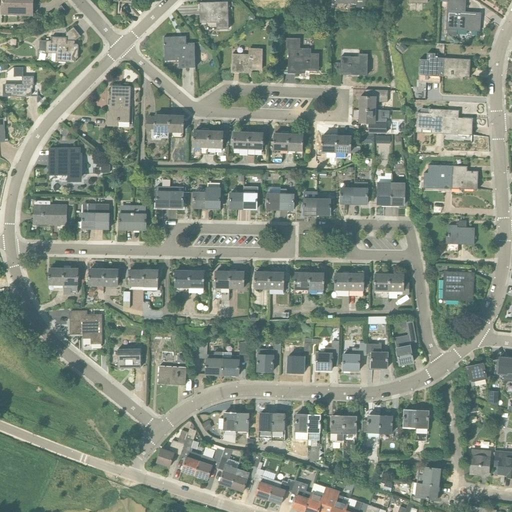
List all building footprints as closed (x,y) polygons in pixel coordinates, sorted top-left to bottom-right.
[(0,0),(1,15),(32,16),(32,0),(0,0)] [(457,29),(479,31),(480,14),(464,13),(465,0),(462,0),(448,0),(447,36),(457,37),(457,29)] [(217,30),(229,29),(228,2),(200,3),(200,23),(209,23),(210,30),(217,30)] [(66,11),(61,6),(57,9),(62,15),(66,11)] [(73,42),(80,37),(73,28),(66,34),(66,37),(52,37),(51,41),(40,41),(39,50),(46,51),(46,54),(56,54),(56,60),(76,62),(76,59),(78,58),(78,57),(78,46),(78,45),(77,45),(77,44),(76,44),(75,44),(73,42)] [(195,68),(195,58),(194,43),(186,43),(186,37),(164,38),(164,60),(179,59),(179,68),(195,68)] [(304,49),(297,48),(297,40),(289,40),(288,73),(301,74),(301,71),(319,71),(319,54),(304,53),(304,49)] [(402,43),(398,47),(403,53),(408,49),(402,43)] [(245,69),(261,70),(262,50),(250,50),(250,56),(233,55),(232,72),(245,72),(245,69)] [(443,77),(444,58),(435,58),(436,54),(428,53),(427,60),(420,60),(419,75),(443,77)] [(340,75),(367,76),(368,54),(359,54),(359,57),(341,57),(340,75)] [(444,58),(443,77),(447,77),(447,79),(463,80),(463,78),(470,78),(470,59),(470,61),(458,61),(458,59),(444,58)] [(33,84),(33,75),(29,75),(29,72),(23,72),(23,68),(13,68),(6,73),(6,87),(6,97),(25,97),(25,95),(30,95),(30,97),(37,97),(37,103),(39,103),(42,99),(39,96),(38,96),(38,84),(33,84)] [(129,123),(131,87),(111,86),(110,111),(108,111),(107,126),(118,127),(119,122),(129,123)] [(387,102),(388,91),(365,90),(365,97),(361,96),(360,110),(375,110),(375,102),(387,102)] [(445,110),(430,109),(429,113),(420,113),(417,113),(416,127),(422,127),(422,130),(444,131),(445,110)] [(375,118),(375,110),(360,110),(360,123),(374,123),(374,130),(387,130),(387,118),(375,118)] [(445,110),(444,131),(451,132),(451,135),(472,136),(473,118),(463,118),(463,119),(458,119),(459,111),(445,110)] [(170,116),(156,115),(156,119),(148,119),(147,130),(152,130),(152,134),(161,134),(163,134),(169,135),(170,116)] [(183,135),(184,116),(170,116),(169,135),(183,135)] [(208,147),(209,131),(195,131),(194,147),(208,147)] [(222,148),(223,132),(209,131),(208,147),(222,148)] [(248,149),(249,133),(235,132),(234,148),(248,149)] [(262,149),(263,133),(249,133),(248,149),(262,149)] [(288,150),(289,134),(275,134),(274,150),(288,150)] [(302,151),(303,135),(289,134),(288,150),(302,151)] [(336,158),(337,136),(323,136),(322,152),(327,152),(327,158),(336,158)] [(350,153),(351,137),(337,136),(336,152),(350,153)] [(82,174),(82,173),(83,173),(83,152),(81,152),(81,146),(51,146),(50,178),(64,178),(64,172),(69,172),(69,174),(70,175),(71,176),(71,177),(72,178),(73,178),(74,179),(75,179),(77,179),(78,179),(79,178),(80,178),(81,177),(81,176),(82,175),(82,174)] [(86,173),(98,173),(98,163),(94,163),(94,157),(85,157),(86,173)] [(452,189),(453,166),(428,165),(428,173),(424,173),(424,182),(430,182),(430,188),(452,189)] [(453,166),(452,189),(452,186),(460,187),(460,189),(478,190),(478,171),(471,171),(471,172),(467,172),(467,166),(453,166)] [(391,205),(391,178),(378,178),(378,189),(377,204),(391,205)] [(405,183),(392,182),(391,182),(391,205),(404,205),(405,183)] [(367,204),(368,189),(368,183),(354,183),(354,189),(354,204),(367,204)] [(170,207),(170,187),(157,187),(157,192),(156,207),(170,207)] [(184,192),(183,192),(183,187),(170,187),(170,207),(183,208),(184,192)] [(220,208),(220,188),(207,187),(207,193),(207,208),(220,208)] [(354,204),(354,189),(341,188),(341,204),(354,204)] [(294,195),(289,195),(286,189),(281,189),(280,194),(280,210),(294,210),(294,195)] [(317,217),(317,199),(317,192),(304,191),(304,214),(303,214),(302,217),(317,217)] [(207,208),(207,193),(194,193),(193,208),(207,208)] [(243,209),(244,194),(230,193),(230,209),(243,209)] [(257,209),(257,194),(244,194),(243,209),(257,209)] [(280,210),(280,194),(267,194),(267,209),(280,210)] [(331,199),(317,199),(317,217),(330,217),(331,199)] [(96,214),(96,204),(83,204),(83,213),(82,229),(96,229),(96,214)] [(109,229),(109,214),(109,204),(96,204),(96,214),(96,229),(109,229)] [(133,230),(133,206),(120,205),(119,214),(119,229),(133,230)] [(35,206),(34,224),(66,224),(66,206),(35,206)] [(146,206),(144,206),(133,206),(133,230),(146,230),(146,215),(146,206)] [(475,228),(466,228),(466,223),(457,223),(457,225),(448,225),(448,236),(446,236),(445,244),(446,244),(445,252),(458,252),(458,244),(474,245),(475,228)] [(64,284),(64,280),(64,269),(50,269),(50,287),(60,287),(64,287),(64,284)] [(78,284),(78,279),(78,269),(64,269),(64,280),(64,284),(64,287),(64,293),(78,293),(78,284)] [(104,285),(104,270),(90,269),(90,285),(104,285)] [(118,286),(118,270),(104,270),(104,285),(118,286)] [(144,290),(144,270),(130,270),(130,290),(144,290)] [(158,290),(158,271),(144,270),(144,290),(158,290)] [(189,292),(190,271),(176,271),(175,291),(189,292)] [(203,292),(204,271),(190,271),(189,292),(203,292)] [(230,288),(230,272),(216,272),(216,288),(216,294),(222,294),(221,301),(229,301),(230,288)] [(244,288),(244,272),(230,272),(230,288),(244,288)] [(269,289),(270,273),(256,272),(255,288),(269,289)] [(474,273),(464,273),(444,272),(444,290),(443,300),(461,301),(461,299),(473,299),(473,281),(474,281),(474,273)] [(283,293),(284,273),(270,273),(269,289),(270,289),(270,293),(283,293)] [(309,289),(310,273),(296,273),(295,289),(309,289)] [(323,290),(324,274),(310,273),(309,289),(323,290)] [(349,295),(350,274),(336,274),(335,290),(343,290),(342,295),(349,295)] [(363,290),(364,274),(350,274),(349,295),(356,296),(356,290),(363,290)] [(389,298),(390,275),(376,274),(375,293),(382,293),(382,297),(389,298)] [(403,282),(404,280),(404,275),(390,275),(389,298),(397,298),(397,294),(409,294),(409,283),(405,284),(404,282),(403,282)] [(102,343),(102,325),(101,318),(87,318),(86,312),(70,312),(70,321),(68,321),(68,337),(80,336),(80,334),(83,334),(83,348),(92,348),(92,344),(102,344),(102,347),(102,343)] [(417,342),(413,321),(406,322),(408,335),(394,338),(396,347),(400,365),(414,362),(410,344),(417,342)] [(339,367),(340,341),(332,341),(332,348),(325,347),(325,354),(317,353),(317,370),(333,370),(333,367),(339,367)] [(367,352),(367,342),(360,342),(360,349),(353,348),(353,355),(344,354),(343,370),(359,371),(360,355),(366,356),(367,352)] [(381,344),(367,344),(367,352),(371,353),(371,360),(372,360),(371,368),(387,368),(388,361),(388,353),(381,353),(381,344)] [(207,355),(207,347),(194,347),(193,358),(206,359),(207,355)] [(118,368),(141,367),(141,349),(118,350),(118,368)] [(273,372),(273,354),(274,351),(258,351),(258,371),(273,372)] [(222,375),(223,360),(223,356),(223,355),(207,355),(206,359),(206,374),(222,375)] [(239,376),(239,363),(239,356),(231,356),(223,356),(223,360),(222,375),(239,376)] [(288,375),(303,375),(304,357),(289,357),(288,375)] [(511,372),(511,358),(500,358),(500,360),(497,360),(496,372),(507,373),(507,372),(511,372)] [(484,363),(467,367),(469,375),(471,374),(473,382),(487,379),(484,363)] [(186,385),(187,368),(159,366),(158,384),(186,385)] [(489,403),(498,406),(498,392),(489,391),(489,403)] [(477,400),(469,402),(471,412),(479,411),(477,400)] [(416,431),(417,410),(405,410),(404,431),(416,431)] [(428,432),(429,411),(417,410),(416,431),(416,440),(427,441),(427,432),(428,432)] [(224,429),(224,430),(236,430),(237,413),(225,413),(224,419),(219,419),(219,429),(224,429)] [(236,430),(236,434),(242,434),(242,430),(248,431),(249,414),(237,413),(236,430)] [(272,441),(273,414),(261,413),(260,430),(259,430),(259,441),(272,441)] [(284,431),(285,414),(273,414),(272,441),(285,441),(285,431),(284,431)] [(308,432),(309,415),(297,414),(296,431),(308,432)] [(320,432),(320,415),(309,415),(308,432),(308,442),(320,442),(320,432)] [(380,437),(380,416),(368,415),(368,421),(363,421),(363,432),(368,432),(368,436),(380,437)] [(343,441),(344,416),(332,416),(332,433),(332,440),(343,441)] [(355,440),(356,417),(344,416),(343,441),(344,441),(343,458),(354,458),(355,440)] [(391,437),(392,416),(380,416),(380,437),(391,437)] [(208,421),(201,425),(206,431),(212,427),(208,421)] [(181,456),(190,429),(188,433),(182,430),(178,442),(172,440),(169,451),(161,449),(157,462),(170,467),(174,454),(181,456)] [(190,451),(196,431),(190,429),(181,456),(187,457),(182,471),(195,475),(199,462),(201,454),(190,451)] [(218,469),(225,448),(218,447),(214,458),(201,454),(199,462),(195,475),(208,480),(211,470),(212,467),(218,469)] [(229,460),(233,450),(225,449),(225,448),(218,469),(224,470),(222,474),(219,483),(231,487),(238,468),(226,464),(228,459),(229,460)] [(373,456),(373,448),(364,448),(364,456),(373,456)] [(471,474),(488,475),(490,452),(481,451),(480,455),(472,455),(471,474)] [(507,477),(511,477),(511,452),(495,451),(494,466),(499,466),(498,474),(508,475),(507,477)] [(260,462),(262,454),(255,453),(249,472),(238,468),(231,487),(244,492),(247,482),(248,478),(254,480),(257,469),(260,462)] [(425,468),(419,467),(417,482),(413,482),(439,485),(441,469),(425,468)] [(268,500),(275,480),(262,476),(264,471),(261,470),(257,469),(254,480),(260,482),(259,486),(256,496),(268,500)] [(292,492),(295,482),(289,480),(288,483),(283,481),(282,482),(275,480),(268,500),(281,504),(285,495),(286,490),(292,492)] [(308,486),(295,482),(292,492),(297,494),(293,508),(304,511),(311,495),(311,494),(306,492),(308,486)] [(363,485),(355,482),(353,488),(361,491),(363,485)] [(393,484),(385,482),(382,490),(390,492),(393,484)] [(438,499),(439,485),(413,482),(411,496),(410,501),(421,504),(421,497),(438,499)] [(320,511),(324,511),(333,489),(326,487),(323,495),(322,495),(321,497),(313,494),(313,492),(312,492),(311,494),(311,495),(304,511),(318,511),(319,511),(320,511)] [(339,495),(340,491),(333,489),(324,511),(345,511),(348,505),(342,503),(344,497),(339,495)] [(365,511),(368,505),(357,501),(355,507),(348,505),(345,511),(365,511)] [(409,511),(410,510),(412,508),(414,503),(409,502),(407,509),(405,511),(409,511)]
